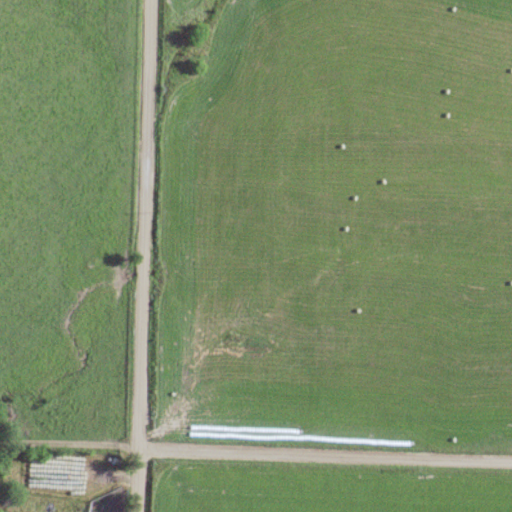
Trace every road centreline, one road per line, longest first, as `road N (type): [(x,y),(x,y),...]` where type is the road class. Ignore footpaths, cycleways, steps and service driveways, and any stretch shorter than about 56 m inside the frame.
road 1 (residential): [(133,511),(147,0)]
road 2 (residential): [(511,464),(136,452)]
